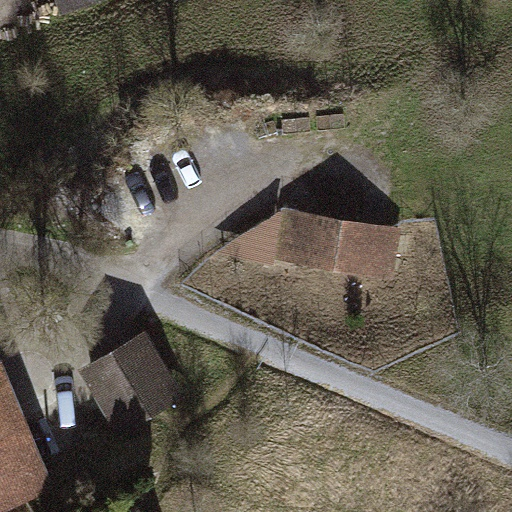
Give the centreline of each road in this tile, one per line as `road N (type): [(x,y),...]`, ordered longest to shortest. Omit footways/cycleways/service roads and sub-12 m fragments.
road 1 (track): [(122,283),(511,455)]
road 2 (residential): [(0,246),(122,283)]
